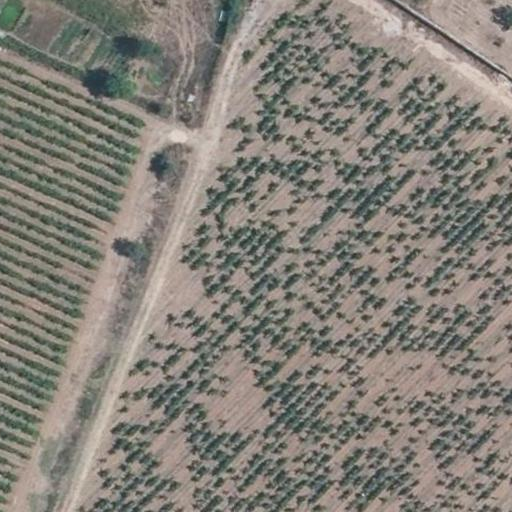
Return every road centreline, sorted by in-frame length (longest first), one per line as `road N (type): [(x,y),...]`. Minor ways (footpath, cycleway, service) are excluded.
road 1 (track): [(259,0),(64,511)]
road 2 (track): [(511,100),(365,0)]
